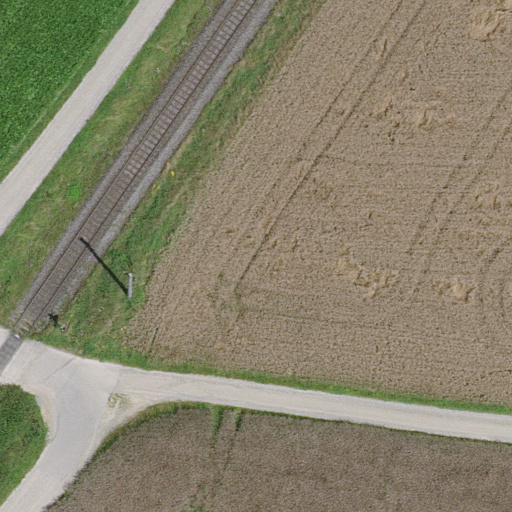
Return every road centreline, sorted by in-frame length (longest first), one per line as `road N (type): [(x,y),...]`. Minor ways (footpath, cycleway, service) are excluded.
road 1 (track): [(111,374),(511,417)]
road 2 (track): [(158,0),(0,227)]
road 3 (track): [(17,511),(111,374)]
